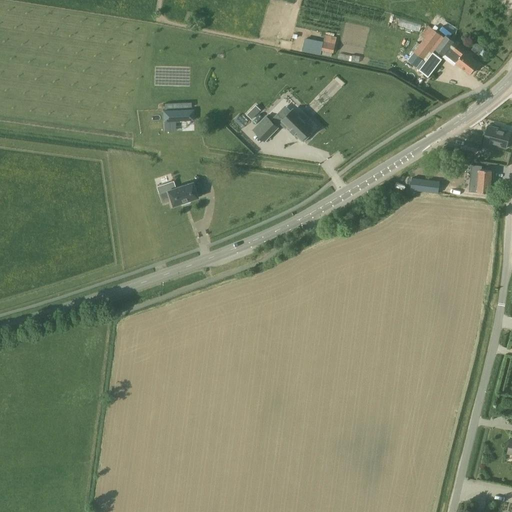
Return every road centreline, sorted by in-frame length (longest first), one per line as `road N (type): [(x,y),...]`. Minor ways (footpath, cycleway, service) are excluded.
road 1 (tertiary): [(0,324),(284,227),(460,119),(511,77)]
road 2 (unclassified): [(453,511),(499,324),(511,184)]
